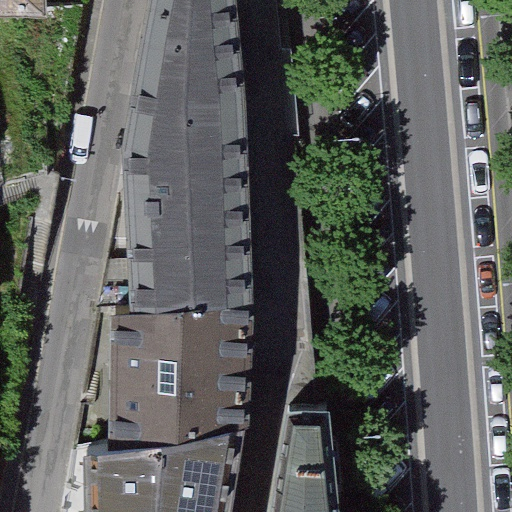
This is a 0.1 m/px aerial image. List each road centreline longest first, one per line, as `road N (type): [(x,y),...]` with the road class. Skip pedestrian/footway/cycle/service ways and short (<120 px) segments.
road 1 (residential): [(132,0),(38,511)]
road 2 (tertiary): [(418,0),(457,511)]
